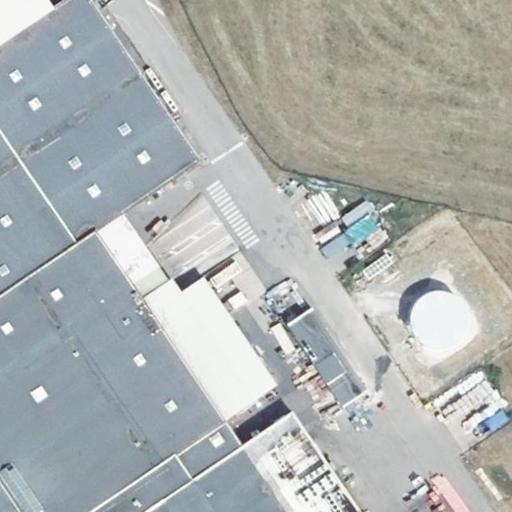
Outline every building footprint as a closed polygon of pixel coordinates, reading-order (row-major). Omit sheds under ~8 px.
[(426,511),(339,379),(231,455),(214,430),(227,420),(135,288),(118,300),(83,250),(100,237),(205,162),(92,0),(63,0),(54,7),(0,44),(0,511),(426,511)] [(49,0),(0,0),(0,44),(54,7),(49,0)] [(344,228),(318,241),(327,258),(382,229),(367,201),(337,216),(344,228)] [(118,300),(135,288),(100,237),(83,250),(118,300)] [(430,361),(480,337),(454,282),(403,306),(430,361)] [(285,353),(294,347),(280,323),(271,328),(285,353)]
